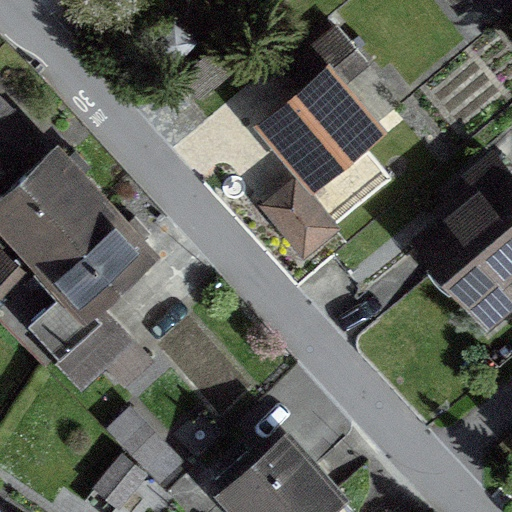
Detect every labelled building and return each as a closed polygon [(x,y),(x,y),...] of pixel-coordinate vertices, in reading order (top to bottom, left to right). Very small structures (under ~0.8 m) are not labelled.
[(295,60),(313,82),(264,123),(311,179),(370,129),(323,74),(349,52),(361,66),(363,65),(333,29),(295,60)] [(235,67),(216,46),(178,78),(196,100),(235,67)] [(0,118),(8,110),(0,101),(0,118)] [(132,218),(120,229),(73,177),(85,167),(70,151),(65,155),(59,161),(50,151),(0,196),(0,217),(42,263),(30,273),(53,299),(25,324),(79,386),(104,363),(120,381),(145,359),(128,339),(119,347),(97,323),(105,316),(93,302),(144,255),(135,245),(142,239),(147,235),(132,218)] [(465,185),(473,196),(416,243),(484,324),(485,323),(469,304),(511,268),(511,183),(492,160),(454,192),(455,193),(465,185)] [(330,228),(292,182),(263,206),(301,252),(330,228)] [(0,292),(18,273),(0,255),(0,292)] [(350,511),(284,438),(249,469),(238,457),(212,480),(240,511),(350,511)]
